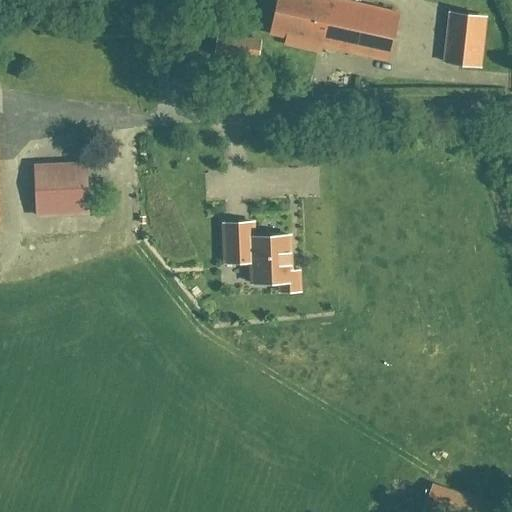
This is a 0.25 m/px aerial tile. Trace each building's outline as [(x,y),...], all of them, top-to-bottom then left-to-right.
[(282,0),(274,35),(388,60),(399,12),(344,0),(282,0)] [(489,17),(449,12),(442,61),(482,67),(489,17)] [(262,41),(220,35),(216,61),(258,68),(262,41)] [(86,163),(36,165),(38,217),(88,215),(86,163)] [(254,220),(224,221),(225,260),(256,259),(255,234),(254,220)] [(293,233),(255,234),(256,259),(256,281),(288,280),(289,292),(302,292),(301,269),(294,270),(293,233)] [(497,511),(500,506),(437,483),(427,510),(432,511),(497,511)]
